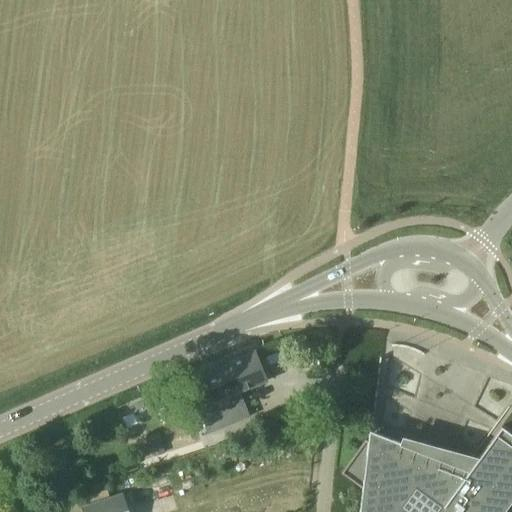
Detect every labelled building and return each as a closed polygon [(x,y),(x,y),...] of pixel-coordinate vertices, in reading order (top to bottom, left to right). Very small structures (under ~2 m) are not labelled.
[(255,352),(201,375),(203,380),(191,385),(201,407),(212,403),(214,407),(226,403),(223,395),(267,380),(255,352)] [(505,511),(511,502),(511,435),(502,428),(452,494),(436,488),(437,485),(436,483),(434,481),(429,481),(427,484),(422,482),(419,481),(420,479),(369,442),(365,439),(341,473),(363,489),(359,511),(505,511)] [(148,444),(152,457),(164,453),(160,440),(148,444)] [(50,476),(56,494),(76,487),(70,469),(50,476)] [(127,511),(122,494),(83,508),(84,511),(127,511)]
